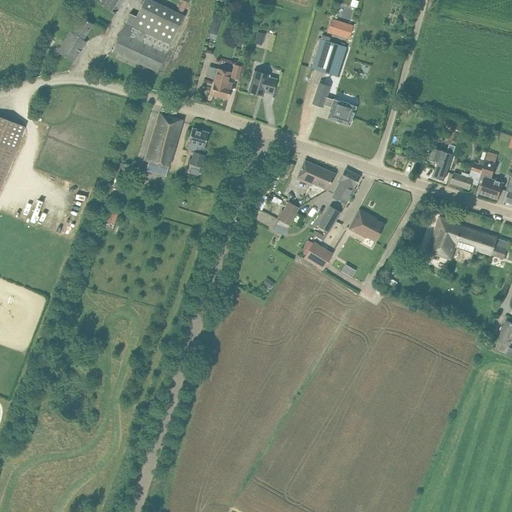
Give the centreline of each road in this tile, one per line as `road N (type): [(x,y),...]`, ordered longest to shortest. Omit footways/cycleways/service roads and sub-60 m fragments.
road 1 (unclassified): [(132,511),(258,131)]
road 2 (unclassified): [(258,131),(86,79),(0,94)]
road 3 (unclassified): [(374,172),(421,0)]
road 4 (unclassified): [(511,217),(374,172)]
road 5 (unclassified): [(374,172),(258,131)]
